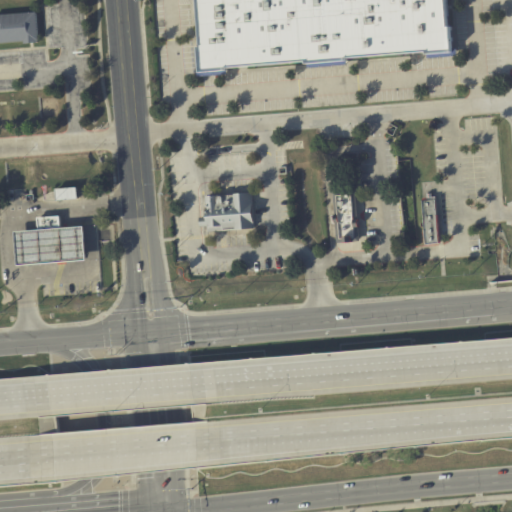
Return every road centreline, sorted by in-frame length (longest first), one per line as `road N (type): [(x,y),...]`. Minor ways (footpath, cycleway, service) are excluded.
road 1 (secondary): [(163,508),(511,477)]
road 2 (secondary): [(493,303),(149,331)]
road 3 (tertiary): [(124,0),(149,331)]
road 4 (motorway): [(511,356),(190,383)]
road 5 (motorway): [(194,444),(511,416)]
road 6 (secondary): [(42,511),(90,478),(103,441),(94,373),(70,348),(44,339)]
road 7 (secondary): [(149,331),(163,508)]
road 8 (secondary): [(149,331),(0,342)]
road 9 (motorway): [(190,383),(50,395)]
road 10 (motorway): [(57,456),(194,444)]
